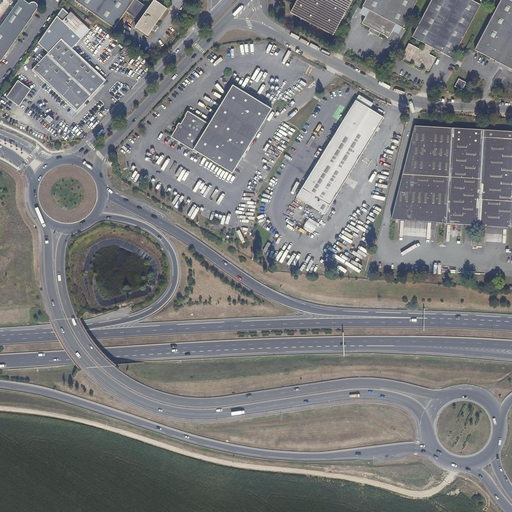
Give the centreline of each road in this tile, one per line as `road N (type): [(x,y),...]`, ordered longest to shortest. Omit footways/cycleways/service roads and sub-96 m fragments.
road 1 (primary): [(41,215),(60,320),(86,363),(126,395),(207,414),(373,394),(412,404),(427,424)]
road 2 (primary): [(446,397),(365,383),(201,403),(138,389),(106,368),(72,320),(60,254),(74,227)]
road 3 (track): [(454,464),(439,488),(400,492),(206,459),(82,420),(0,408)]
road 4 (trunk): [(0,384),(266,454),(409,447),(436,453)]
road 5 (trunk): [(428,319),(51,335)]
road 6 (trunk): [(0,361),(368,343)]
road 7 (trunk): [(428,319),(287,302),(98,187)]
road 8 (trunk): [(88,220),(120,218),(157,233),(170,249),(175,278),(144,315),(51,335)]
road 9 (unclassified): [(511,110),(383,92),(281,36)]
road 10 (unknown): [(154,138),(230,65),(257,59),(329,75)]
road 11 (secondary): [(210,17),(65,163)]
road 12 (secondary): [(96,181),(106,147),(215,32)]
road 13 (unknown): [(242,190),(233,215),(145,166),(140,154),(154,138)]
road 14 (trunk): [(368,343),(511,357)]
road 15 (trunk): [(368,343),(511,345)]
road 16 (unknown): [(39,86),(30,64),(60,36),(103,68)]
